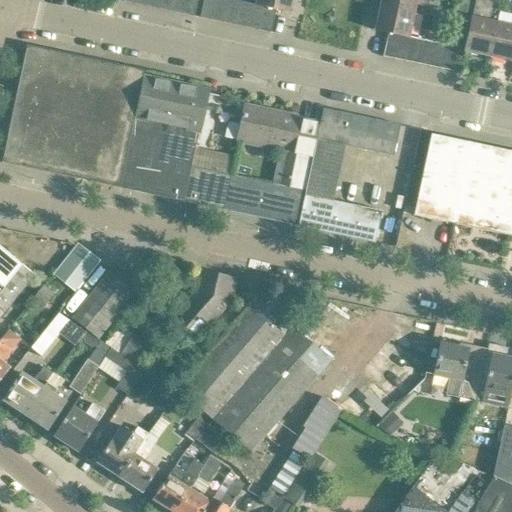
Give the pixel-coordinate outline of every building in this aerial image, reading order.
[(148,0),(147,7),(158,9),(160,0),(148,0)] [(160,0),(158,9),(170,12),(172,0),(160,0)] [(184,0),(172,0),(170,12),(182,14),(184,0)] [(184,0),(182,14),(194,17),(197,0),(184,0)] [(203,0),(200,18),(211,21),(215,0),(203,0)] [(215,0),(211,21),(223,23),(228,0),(215,0)] [(228,0),(223,23),(235,26),(240,1),(233,0),(228,0)] [(258,0),(257,5),(263,7),(275,10),(291,13),(291,11),(288,11),(290,0),(258,0)] [(381,0),(380,6),(415,13),(418,0),(381,0)] [(457,0),(453,21),(464,23),(468,0),(457,0)] [(466,52),(488,57),(495,25),(488,24),(493,0),(474,0),(463,54),(464,54),(465,55),(466,52)] [(235,26),(246,28),(252,4),(240,1),(235,26)] [(246,28),(258,31),(263,7),(257,5),(252,4),(246,28)] [(388,34),(399,36),(410,38),(415,13),(380,6),(375,29),(373,28),(372,30),(388,34)] [(275,10),(263,7),(258,31),(270,33),(275,10)] [(464,23),(453,21),(448,46),(459,48),(464,23)] [(511,29),(495,25),(488,57),(511,61),(511,29)] [(382,57),(395,60),(399,36),(388,34),(382,57)] [(406,62),(411,38),(410,38),(399,36),(395,60),(406,62)] [(406,62),(418,65),(422,41),(411,38),(406,62)] [(429,67),(434,43),(422,41),(418,65),(429,67)] [(429,67),(440,69),(445,45),(434,43),(429,67)] [(440,69),(454,72),(459,48),(448,46),(445,45),(440,69)] [(26,46),(24,59),(1,163),(119,188),(134,118),(142,79),(144,71),(26,46)] [(206,93),(142,79),(134,118),(198,132),(206,93)] [(241,125),(237,141),(279,150),(295,154),(293,160),(296,161),(290,189),(305,192),(316,141),(319,126),(296,121),(297,118),(244,107),(241,125)] [(393,157),(400,126),(323,110),(319,126),(316,141),(393,157)] [(134,118),(119,188),(222,211),(229,176),(190,167),(198,132),(134,118)] [(470,228),(487,147),(430,135),(413,216),(470,228)] [(511,152),(487,147),(470,228),(511,237),(511,152)] [(229,176),(222,211),(297,227),(304,196),(305,192),(290,189),(229,176)] [(297,227),(374,243),(381,212),(304,196),(297,227)] [(98,263),(76,246),(54,275),(76,292),(98,263)] [(0,292),(0,317),(3,314),(34,275),(22,265),(0,292)] [(98,339),(138,288),(113,268),(73,319),(98,339)] [(199,272),(194,294),(173,318),(187,330),(198,317),(210,327),(231,300),(236,280),(199,272)] [(42,288),(33,300),(42,308),(52,296),(42,288)] [(258,452),(337,358),(298,325),(291,334),(257,305),(195,379),(211,393),(202,405),(258,452)] [(58,315),(31,349),(41,358),(69,323),(58,315)] [(108,349),(110,350),(137,369),(152,346),(134,334),(133,335),(121,328),(108,349)] [(0,340),(0,379),(7,369),(0,363),(20,339),(9,329),(0,340)] [(80,395),(104,358),(110,350),(108,349),(100,343),(89,360),(88,359),(69,387),(80,395)] [(458,348),(440,344),(433,376),(450,379),(446,396),(475,402),(481,373),(463,369),(467,350),(458,348)] [(481,373),(475,402),(507,409),(511,385),(511,359),(501,357),(503,348),(490,344),(488,344),(486,349),(486,350),(481,373)] [(110,350),(104,358),(119,368),(111,379),(118,384),(115,388),(126,396),(141,373),(142,372),(137,369),(110,350)] [(21,373),(2,402),(25,417),(46,383),(54,373),(44,366),(37,377),(34,376),(32,380),(21,373)] [(46,383),(25,417),(46,431),(65,402),(53,394),(63,379),(54,373),(46,383)] [(151,380),(141,373),(126,396),(136,402),(151,380)] [(322,395),(299,451),(319,459),(342,404),(322,395)] [(71,409),(53,435),(78,452),(104,412),(92,404),(83,416),(71,409)] [(404,423),(392,411),(380,423),(391,435),(404,423)] [(511,486),(511,426),(505,425),(497,461),(493,478),(511,486)] [(96,463),(119,479),(148,435),(135,427),(131,433),(120,426),(96,463)] [(134,456),(119,479),(142,494),(157,471),(143,462),(157,441),(156,440),(148,435),(134,456)] [(493,478),(497,461),(475,455),(472,468),(493,478)] [(472,511),(493,478),(472,468),(462,463),(460,466),(451,460),(447,467),(433,456),(393,511),(472,511)] [(166,477),(152,500),(170,511),(175,511),(204,466),(192,459),(177,483),(166,477)] [(175,511),(205,511),(210,503),(200,497),(214,473),(204,466),(175,511)] [(211,503),(205,511),(227,511),(244,485),(228,475),(211,503)] [(511,511),(511,486),(493,478),(472,511),(511,511)] [(268,488),(259,500),(274,510),(282,498),(268,488)]
